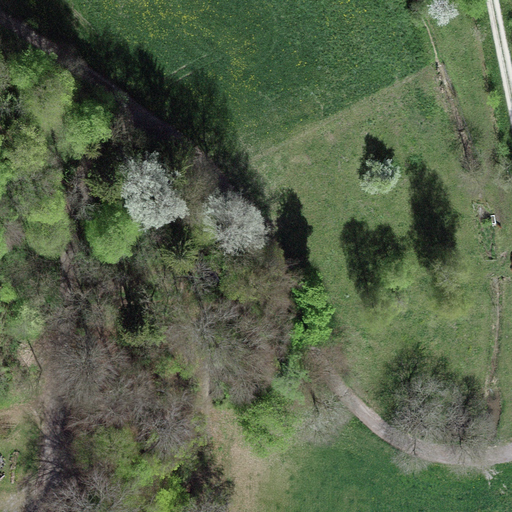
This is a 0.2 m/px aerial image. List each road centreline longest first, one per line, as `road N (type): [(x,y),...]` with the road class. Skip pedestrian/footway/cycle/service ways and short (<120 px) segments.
road 1 (track): [(511,446),(412,444),(326,378),(235,207),(173,132)]
road 2 (track): [(173,132),(126,121),(94,137),(77,184),(46,511)]
road 3 (track): [(0,20),(95,73),(173,132)]
